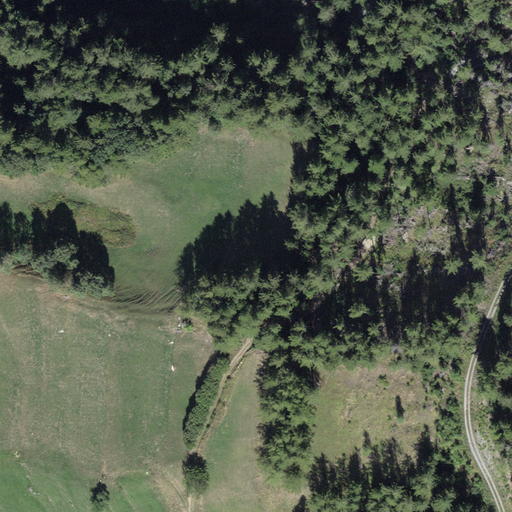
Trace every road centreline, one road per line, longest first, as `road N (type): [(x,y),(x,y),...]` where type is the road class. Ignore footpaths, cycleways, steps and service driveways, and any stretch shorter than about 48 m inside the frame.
road 1 (track): [(190,511),(189,459),(239,355),(357,260),(384,178),(414,143),(422,101),(459,63),(511,45)]
road 2 (track): [(497,511),(467,431),(468,369),(493,293),(511,268)]
